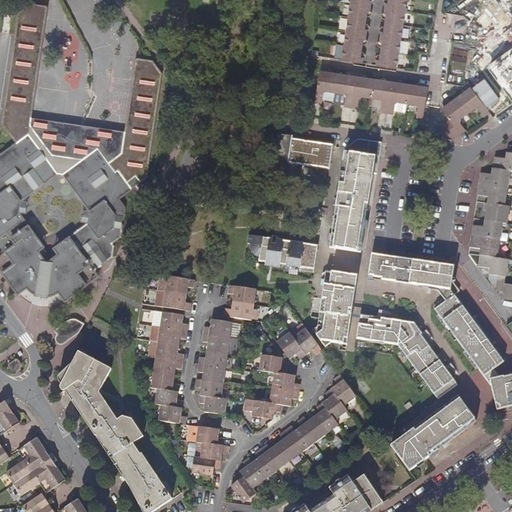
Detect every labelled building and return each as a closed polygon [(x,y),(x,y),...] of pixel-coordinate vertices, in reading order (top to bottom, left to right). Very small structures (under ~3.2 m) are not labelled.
[(350,0),(341,60),(362,63),(363,57),(364,57),(365,55),(364,54),(364,53),(362,52),(363,48),(363,44),(365,44),(366,44),(367,43),(367,41),(366,40),(367,29),(368,28),(369,27),(369,26),(368,24),(366,23),(367,20),(368,15),(369,15),(371,15),(372,14),(372,12),(372,11),(371,10),(370,9),(371,6),(372,1),(373,0),(350,0)] [(377,61),(376,65),(397,68),(407,0),(384,0),(385,0),(385,2),(386,3),(387,3),(387,8),(386,14),(385,14),(383,14),(383,15),(382,17),(383,18),(383,19),(385,20),(385,22),(384,27),(383,27),(382,28),(381,29),(381,30),(381,31),(381,32),(382,33),(383,33),(382,36),(382,42),(381,42),(380,42),(379,43),(379,45),(379,46),(380,47),(381,48),(380,55),(378,55),(377,55),(376,56),(376,57),(376,59),(376,60),(377,61)] [(58,173),(62,174),(89,210),(87,223),(54,248),(58,253),(62,260),(53,266),(51,282),(59,292),(59,293),(65,289),(71,297),(94,280),(90,274),(95,270),(112,257),(114,246),(112,243),(121,236),(123,225),(121,224),(122,220),(123,220),(125,207),(119,199),(132,189),(124,179),(135,171),(142,181),(147,177),(162,72),(153,60),(137,58),(136,59),(135,61),(125,132),(122,153),(109,163),(98,148),(83,159),(52,154),(30,125),(31,118),(48,9),(47,8),(47,6),(46,6),(31,4),(20,10),(19,12),(18,14),(2,124),(16,144),(0,155),(0,267),(15,287),(22,283),(27,289),(37,282),(40,265),(33,256),(40,251),(44,247),(20,214),(20,213),(22,201),(23,199),(58,173)] [(320,73),(315,102),(322,104),(323,93),(326,92),(336,94),(344,95),(346,97),(344,107),(358,109),(359,100),(362,97),(371,99),(380,100),(382,103),(380,112),(387,113),(393,114),(395,105),(399,103),(407,104),(414,105),(418,109),(417,118),(423,119),(428,89),(421,88),(421,87),(419,84),(417,84),(415,86),(410,85),(404,84),(402,82),(400,81),(398,83),(398,85),(392,84),(385,83),(385,81),(384,79),(382,79),(380,80),(375,80),(367,79),(365,76),(363,76),(361,77),(361,79),(349,78),(349,75),(348,74),(346,73),(344,75),(339,74),(331,73),(329,71),(328,71),(325,73),(325,74),(320,73)] [(441,109),(449,120),(454,127),(460,134),(466,130),(460,123),(461,119),(475,109),(479,110),(484,117),(490,113),(470,87),(465,91),(456,98),(446,105),(441,109)] [(125,132),(31,118),(30,125),(52,154),(83,159),(98,148),(109,163),(122,153),(125,132)] [(446,133),(454,127),(449,120),(439,127),(446,133)] [(453,140),(460,134),(454,127),(446,133),(453,140)] [(292,137),(284,136),(278,135),(274,158),(289,161),(288,163),(295,164),(295,167),(301,168),(302,165),(329,169),(333,146),(292,139),(292,137)] [(377,175),(381,143),(358,140),(345,149),(344,162),(342,162),(336,207),(339,207),(335,236),(330,236),(329,240),(334,241),(333,249),(333,250),(329,277),(326,277),(326,280),(323,280),(323,284),(325,284),(318,327),(314,330),(326,347),(332,343),(347,345),(357,276),(356,276),(360,252),(361,252),(366,221),(360,220),(365,187),(370,188),(372,175),(377,175)] [(507,160),(495,158),(494,170),(511,172),(511,154),(509,154),(507,154),(507,160)] [(493,176),(480,174),(479,185),(508,189),(511,172),(494,170),(493,176)] [(132,189),(142,181),(135,171),(124,179),(132,189)] [(479,185),(477,196),(489,198),(489,204),(505,206),(508,189),(479,185)] [(366,221),(370,188),(365,187),(360,220),(366,221)] [(510,207),(505,206),(489,204),(486,204),(484,212),(487,212),(486,222),(503,224),(507,225),(510,207)] [(503,224),(486,222),(485,228),(473,226),(472,238),(501,242),(503,224)] [(279,268),(295,267),(300,268),(306,268),(314,269),(317,245),(280,240),(279,245),(272,244),(273,239),(249,236),(248,244),(250,244),(250,247),(251,250),(252,252),(254,254),(256,256),(258,257),(260,259),(260,261),(266,263),(266,266),(279,268)] [(501,242),(472,238),(470,249),(482,250),(481,257),(498,259),(501,242)] [(55,295),(59,292),(51,282),(53,266),(62,260),(58,253),(47,261),(40,251),(33,256),(40,265),(37,282),(27,289),(30,291),(32,293),(34,294),(50,297),(53,296),(55,295)] [(453,268),(454,267),(372,255),(372,256),(453,268)] [(508,408),(511,406),(511,375),(499,378),(494,370),(506,361),(497,348),(494,350),(488,341),(491,339),(475,319),(473,321),(463,307),(464,306),(461,301),(459,302),(454,296),(460,292),(452,281),(453,268),(372,256),(369,278),(437,288),(446,302),(436,310),(466,352),(492,386),(500,398),(508,408)] [(509,261),(498,259),(481,257),(479,268),(491,269),(490,276),(499,277),(506,278),(507,278),(509,261)] [(99,276),(95,270),(90,274),(94,280),(99,276)] [(499,277),(490,276),(489,280),(492,284),(498,284),(499,277)] [(160,277),(157,292),(165,293),(187,296),(188,290),(188,289),(194,289),(194,286),(195,282),(160,277)] [(499,277),(498,284),(497,291),(504,292),(505,285),(506,278),(499,277)] [(20,294),(27,289),(22,283),(15,287),(20,294)] [(504,292),(503,299),(510,300),(511,286),(511,285),(505,285),(504,292)] [(256,292),(229,288),(229,291),(228,295),(234,296),(234,298),(233,303),(254,306),(256,292)] [(65,301),(71,297),(65,289),(59,293),(65,301)] [(163,308),(185,312),(190,312),(191,308),(191,304),(186,303),(186,301),(187,296),(165,293),(163,308)] [(254,306),(233,303),(232,308),(232,310),(226,310),(225,313),(225,317),(252,321),(252,320),(258,321),(259,311),(254,310),(254,306)] [(399,346),(438,399),(457,386),(447,371),(453,366),(451,363),(445,368),(422,338),(428,334),(426,330),(420,335),(412,324),(381,319),(383,312),(378,311),(377,318),(361,316),(357,339),(399,346)] [(183,322),(184,317),(162,314),(154,312),(152,328),(159,329),(187,333),(188,329),(188,325),(183,324),(183,322)] [(81,330),(85,324),(74,319),(71,319),(70,319),(55,331),(57,335),(55,338),(55,340),(56,342),(57,343),(61,344),(63,344),(64,344),(79,332),(81,330)] [(268,319),(263,323),(267,329),(273,325),(268,319)] [(233,324),(224,323),(212,321),(211,326),(211,329),(205,328),(204,332),(204,336),(230,340),(233,324)] [(157,344),(179,347),(180,341),(180,340),(187,340),(187,337),(187,333),(159,329),(152,328),(150,343),(157,344)] [(294,338),(307,355),(311,352),(313,351),(316,355),(319,353),(322,351),(305,329),(294,338)] [(277,342),(290,360),(295,356),(297,355),(300,360),(304,358),(307,355),(294,338),(290,333),(277,342)] [(264,334),(258,339),(260,342),(267,338),(264,334)] [(208,346),(207,351),(228,354),(230,340),(204,336),(203,339),(203,343),(208,344),(208,346)] [(248,342),(246,354),(259,344),(248,342)] [(155,359),(183,363),(184,359),(184,355),(178,354),(179,352),(179,347),(157,344),(155,359)] [(200,362),(199,366),(226,369),(231,370),(233,359),(228,358),(228,354),(207,351),(206,356),(206,359),(200,358),(200,362)] [(144,511),(153,511),(164,505),(172,500),(142,454),(141,455),(133,444),(144,437),(132,420),(123,417),(118,420),(99,392),(111,370),(90,359),(85,353),(83,354),(80,353),(78,354),(72,366),(59,377),(58,380),(58,383),(61,389),(63,392),(66,391),(96,434),(115,458),(138,503),(144,511)] [(283,359),(261,355),(260,361),(258,360),(256,371),(259,371),(265,372),(287,376),(287,372),(288,367),(282,367),(282,364),(283,359)] [(20,363),(17,359),(8,365),(12,370),(13,371),(15,371),(17,371),(20,369),(21,368),(21,366),(21,365),(20,363)] [(153,374),(175,377),(176,372),(176,370),(182,371),(182,367),(183,363),(155,359),(153,374)] [(204,376),(203,381),(224,385),(226,369),(199,366),(199,370),(198,373),(204,374),(204,376)] [(296,377),(287,376),(265,372),(264,383),(272,385),(272,389),(300,392),(300,389),(301,385),(295,384),(295,382),(296,377)] [(151,389),(157,390),(179,393),(179,389),(180,385),(174,385),(174,382),(175,377),(153,374),(151,389)] [(357,398),(341,376),(337,378),(334,381),(338,386),(336,387),(332,390),(345,407),(357,398)] [(201,392),(201,397),(221,400),(224,385),(203,381),(197,381),(196,384),(196,388),(202,389),(201,392)] [(508,408),(500,398),(492,386),(497,410),(508,408)] [(299,396),(300,392),(272,389),(269,404),(282,406),(292,407),(292,401),(292,400),(298,400),(299,396)] [(154,406),(160,407),(183,410),(183,405),(184,402),(178,401),(178,398),(179,393),(157,390),(154,406)] [(349,412),(345,407),(332,390),(329,392),(326,394),(329,399),(328,400),(324,404),(337,421),(349,412)] [(227,401),(221,400),(201,397),(200,400),(200,405),(205,405),(205,407),(204,413),(222,415),(226,416),(227,401)] [(393,445),(412,470),(430,457),(428,455),(437,448),(439,450),(477,423),(459,397),(393,445)] [(14,413),(7,401),(0,405),(0,422),(1,422),(14,413)] [(269,419),(274,420),(275,414),(275,412),(281,413),(282,409),(282,406),(269,404),(254,402),(246,401),(244,411),(252,412),(251,417),(269,419)] [(340,425),(337,421),(324,404),(320,406),(317,409),(320,414),(319,415),(315,418),(328,434),(340,425)] [(180,425),(186,426),(186,421),(187,418),(182,417),(182,415),(183,410),(160,407),(158,422),(180,425)] [(21,422),(14,413),(1,422),(7,431),(21,422)] [(328,434),(315,418),(310,421),(309,422),(305,418),(302,420),(299,422),(303,427),(315,444),(328,434)] [(357,426),(352,430),(356,435),(361,431),(357,426)] [(315,444),(303,427),(298,430),(297,432),(293,427),(290,429),(287,432),(303,453),(315,444)] [(196,443),(197,443),(224,447),(224,443),(225,439),(219,439),(219,437),(220,431),(198,428),(196,443)] [(303,453),(287,432),(283,434),(280,436),(284,441),(283,442),(278,445),(291,462),(303,453)] [(39,438),(25,447),(31,456),(45,447),(39,438)] [(195,459),(222,462),(223,456),(223,455),(229,455),(229,451),(230,448),(224,447),(197,443),(195,459)] [(291,462),(278,445),(274,449),(272,450),(269,445),(265,447),(262,450),(278,471),(291,462)] [(20,450),(21,452),(25,460),(31,456),(25,447),(20,450)] [(33,472),(53,460),(45,447),(31,456),(25,460),(33,472)] [(0,466),(11,459),(4,448),(0,450),(0,466)] [(441,452),(439,450),(437,448),(428,455),(430,457),(431,459),(441,452)] [(278,471),(262,450),(259,452),(256,455),(259,460),(258,461),(253,464),(266,480),(278,471)] [(221,466),(222,462),(195,459),(192,474),(214,477),(215,471),(215,469),(220,470),(221,466)] [(266,480),(253,464),(250,459),(247,462),(244,464),(247,469),(246,470),(241,473),(254,489),(266,480)] [(6,473),(14,486),(34,473),(33,472),(25,460),(6,473)] [(60,471),(53,460),(33,472),(34,473),(41,483),(47,480),(60,471)] [(47,480),(53,489),(66,480),(60,471),(47,480)] [(41,483),(34,473),(14,486),(21,497),(41,483)] [(257,494),(254,489),(241,473),(238,475),(235,478),(239,482),(237,484),(232,487),(234,489),(245,503),(257,494)] [(372,511),(384,504),(364,476),(353,483),(348,477),(343,480),(339,481),(337,483),(335,485),(330,489),(335,495),(310,511),(309,511),(305,506),(300,509),(297,509),(295,510),(293,511),(372,511)] [(41,483),(47,492),(47,493),(53,489),(47,480),(41,483)] [(25,511),(40,511),(51,505),(43,495),(23,508),(25,511)] [(79,499),(65,508),(68,511),(80,511),(86,509),(79,499)]
